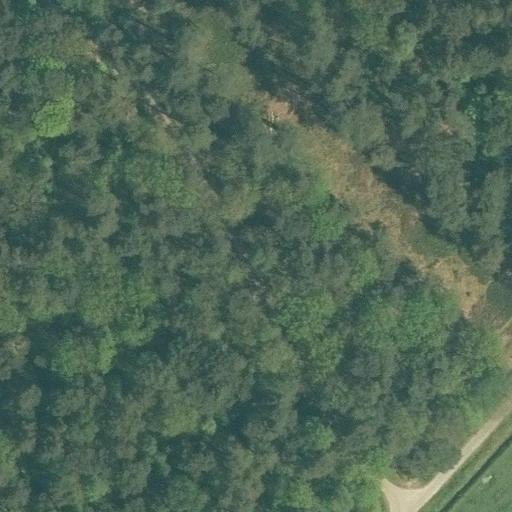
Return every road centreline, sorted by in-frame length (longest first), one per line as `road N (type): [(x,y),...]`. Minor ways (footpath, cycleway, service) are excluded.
road 1 (unclassified): [(410,511),(336,431),(173,132),(141,91),(41,0)]
road 2 (unclassified): [(411,511),(511,402)]
